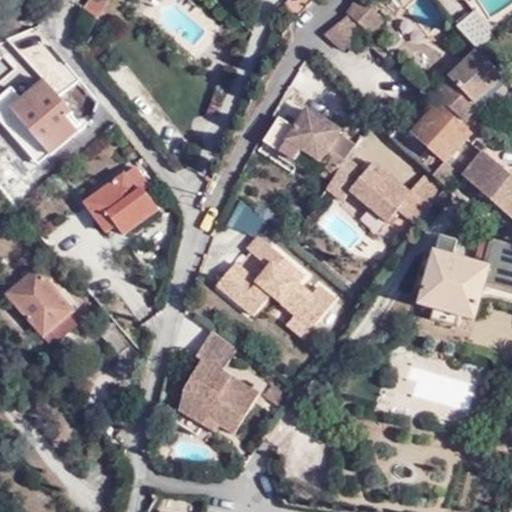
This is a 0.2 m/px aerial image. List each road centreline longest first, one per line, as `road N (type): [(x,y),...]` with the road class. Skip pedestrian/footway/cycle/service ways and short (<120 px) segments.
road 1 (residential): [(200,226),(146,474)]
road 2 (residential): [(202,196),(177,178),(60,37)]
road 3 (residential): [(202,196),(265,23)]
road 4 (residential): [(146,474),(235,488),(267,511)]
